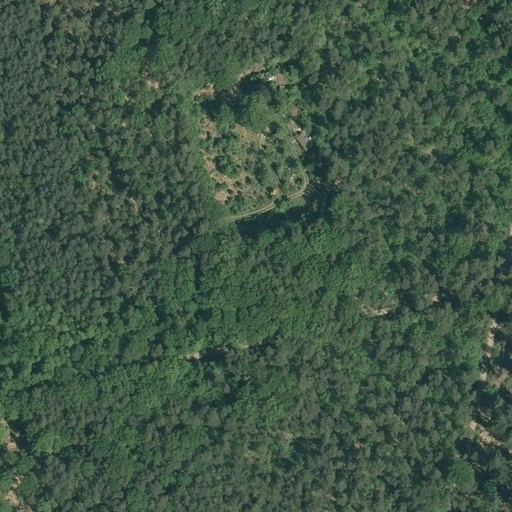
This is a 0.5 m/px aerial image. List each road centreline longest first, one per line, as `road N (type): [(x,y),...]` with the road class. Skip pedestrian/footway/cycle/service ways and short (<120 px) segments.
road 1 (track): [(501,280),(0,402)]
road 2 (track): [(456,511),(501,280)]
